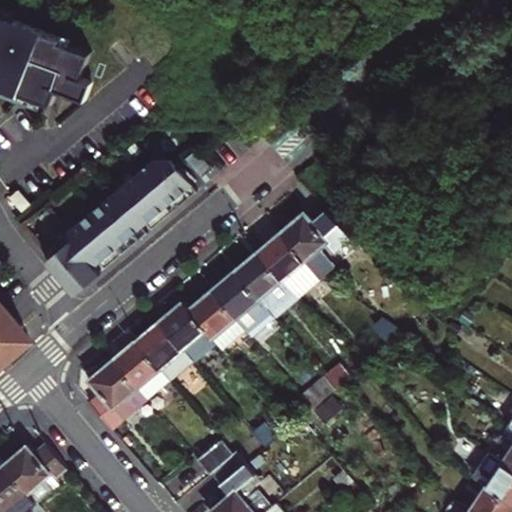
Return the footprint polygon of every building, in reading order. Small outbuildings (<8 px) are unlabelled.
[(1,16),(19,23),(21,17),(4,10),(1,16)] [(0,89),(13,95),(22,99),(24,95),(37,100),(55,107),(61,92),(90,103),(97,86),(85,81),(95,57),(65,45),(66,41),(19,23),(1,16),(0,15),(0,89)] [(0,89),(0,96),(11,101),(13,95),(0,89)] [(37,100),(24,95),(22,99),(21,100),(29,103),(35,106),(37,100)] [(213,174),(198,156),(188,164),(204,182),(213,174)] [(154,234),(199,196),(174,166),(152,165),(44,259),(78,298),(86,291),(103,277),(97,270),(102,267),(107,273),(127,256),(149,238),(144,232),(149,228),(154,234)] [(32,206),(20,192),(12,199),(24,213),(32,206)] [(301,263),(324,244),(332,252),(350,237),(324,212),(309,225),(301,215),(291,224),(278,235),(301,263)] [(268,243),(256,253),(279,281),(301,263),(278,235),(268,243)] [(335,256),(332,252),(324,244),(301,263),(314,272),(335,256)] [(246,262),(234,272),(257,300),(279,281),(256,253),(246,262)] [(280,282),(291,292),(314,272),(301,263),(279,281),(280,282)] [(257,300),(234,272),(223,281),(211,291),(235,319),(257,300)] [(257,300),(267,311),(291,292),(280,282),(279,281),(257,300)] [(235,319),(211,291),(201,300),(188,311),(205,331),(211,339),(235,319)] [(235,319),(245,331),(267,311),(257,300),(235,319)] [(171,312),(159,323),(182,350),(205,331),(188,311),(182,302),(171,312)] [(0,354),(9,350),(17,347),(28,340),(0,305),(0,354)] [(392,339),(400,331),(379,317),(374,326),(392,339)] [(216,344),(221,350),(245,331),(235,319),(211,339),(216,344)] [(149,331),(136,341),(160,369),(182,350),(159,323),(149,331)] [(182,350),(192,362),(216,344),(211,339),(205,331),(182,350)] [(113,362),(146,401),(169,380),(160,369),(136,341),(126,350),(113,362)] [(160,369),(169,380),(192,362),(182,350),(160,369)] [(100,393),(87,404),(110,432),(146,401),(113,362),(103,370),(90,381),(100,393)] [(318,404),(346,374),(335,364),(307,394),(318,404)] [(210,473),(231,454),(218,439),(198,459),(210,473)] [(511,448),(499,440),(491,453),(511,466),(511,448)] [(16,454),(3,465),(35,503),(56,485),(52,481),(65,469),(46,446),(33,456),(25,446),(16,454)] [(234,451),(231,454),(210,473),(221,485),(245,464),(234,451)] [(511,466),(491,453),(482,466),(474,477),(488,487),(511,502),(511,466)] [(255,511),(238,492),(256,476),(245,464),(221,485),(232,497),(214,511),(255,511)] [(0,510),(1,511),(25,511),(35,503),(3,465),(0,467),(0,510)] [(511,511),(511,502),(488,487),(471,511),(472,511),(511,511)]
